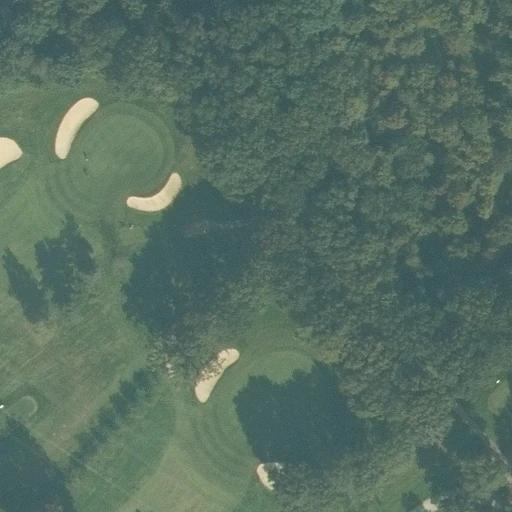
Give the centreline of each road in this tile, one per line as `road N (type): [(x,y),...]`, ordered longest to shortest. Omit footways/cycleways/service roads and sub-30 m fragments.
road 1 (track): [(511,470),(289,251),(169,108)]
road 2 (track): [(482,0),(511,227)]
road 3 (track): [(359,170),(411,210),(511,250)]
